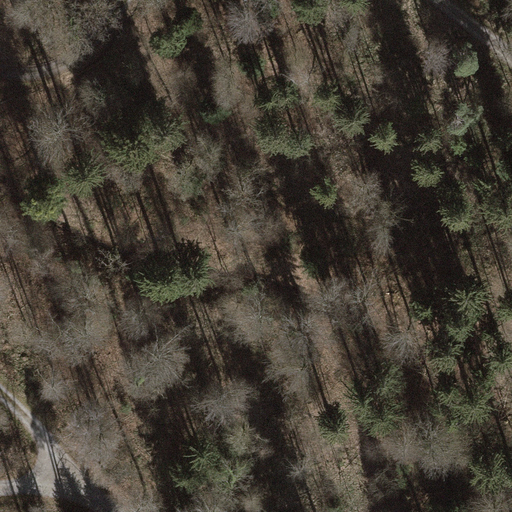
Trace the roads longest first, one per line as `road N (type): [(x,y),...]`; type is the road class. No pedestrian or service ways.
road 1 (track): [(0,71),(61,69),(106,36),(127,0)]
road 2 (track): [(118,511),(73,473),(0,484)]
